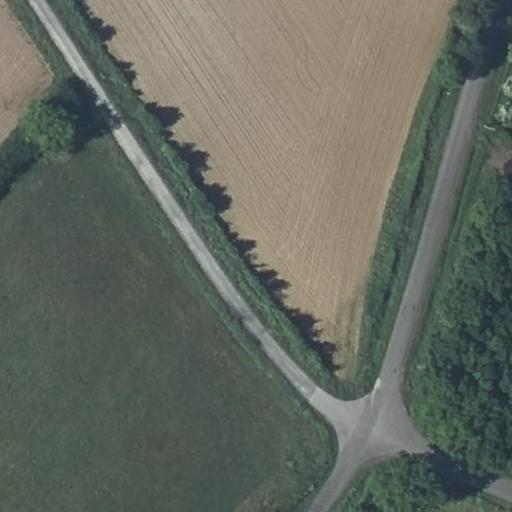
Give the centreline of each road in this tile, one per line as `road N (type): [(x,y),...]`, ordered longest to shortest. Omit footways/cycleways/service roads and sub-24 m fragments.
road 1 (track): [(32,0),(239,310),(313,395)]
road 2 (unclassified): [(506,0),(369,429)]
road 3 (unclassified): [(369,429),(511,491)]
